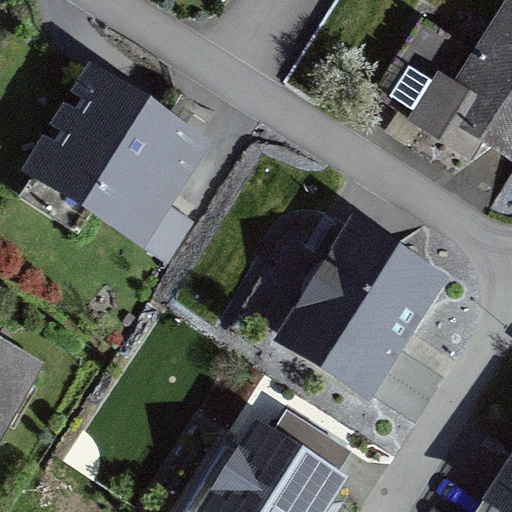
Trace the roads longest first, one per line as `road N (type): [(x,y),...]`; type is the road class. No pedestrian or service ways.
road 1 (residential): [(116,0),(511,256)]
road 2 (residential): [(511,322),(389,511)]
